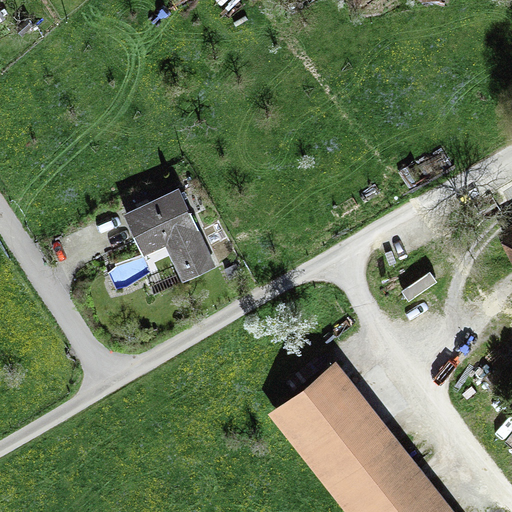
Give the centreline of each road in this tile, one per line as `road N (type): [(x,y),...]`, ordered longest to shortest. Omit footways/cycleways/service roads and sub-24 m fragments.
road 1 (residential): [(107,387),(511,154)]
road 2 (track): [(329,259),(511,498)]
road 3 (residential): [(0,221),(107,387)]
road 4 (residential): [(0,449),(107,387)]
